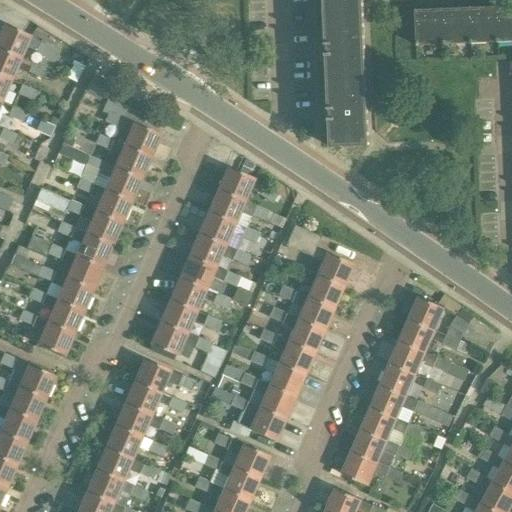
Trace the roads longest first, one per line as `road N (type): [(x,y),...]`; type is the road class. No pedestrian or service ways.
road 1 (residential): [(24,511),(79,384),(109,359),(186,186),(185,153),(206,105)]
road 2 (residential): [(300,511),(315,427),(371,295),(413,242)]
road 3 (residential): [(493,296),(510,269),(503,90),(511,89)]
road 4 (residential): [(206,105),(42,0)]
road 5 (residential): [(413,242),(263,140)]
road 6 (residential): [(263,140),(280,115),(276,0)]
